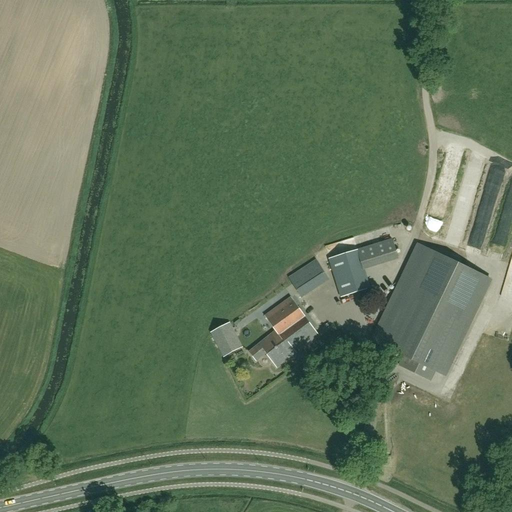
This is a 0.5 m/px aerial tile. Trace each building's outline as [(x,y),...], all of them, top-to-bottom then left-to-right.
[(451,158),(461,162),(464,154),(453,150),(451,158)] [(450,159),(434,219),(445,222),(460,162),(450,159)] [(488,228),(495,206),(486,203),(478,230),(476,230),(471,246),(484,250),(490,229),(488,228)] [(404,356),(399,365),(430,380),(435,371),(444,375),(490,279),(417,244),(371,340),(404,356)] [(358,250),(329,259),(341,297),(370,288),(364,269),(358,250)] [(304,296),(333,281),(322,259),(293,274),(304,296)] [(276,332),(250,352),(256,361),(266,353),(277,367),(296,352),(318,335),(297,306),(294,303),(290,298),(272,311),(266,316),(265,317),(269,322),(276,332)] [(210,333),(223,357),(243,347),(230,323),(210,333)]
